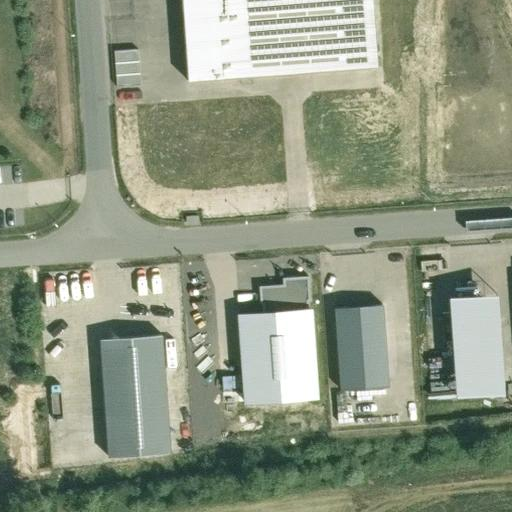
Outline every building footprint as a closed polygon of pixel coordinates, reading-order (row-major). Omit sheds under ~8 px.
[(371,0),(184,0),(191,80),(377,66),(371,0)] [(114,87),(139,86),(138,49),(113,50),(114,87)] [(331,187),(331,167),(311,167),(311,187),(331,187)] [(236,316),(241,407),(315,403),(309,280),(282,281),(282,287),(258,289),(260,315),(236,316)] [(384,305),(338,308),(342,388),(388,386),(384,305)] [(162,334),(102,338),(110,457),(170,453),(162,334)]
